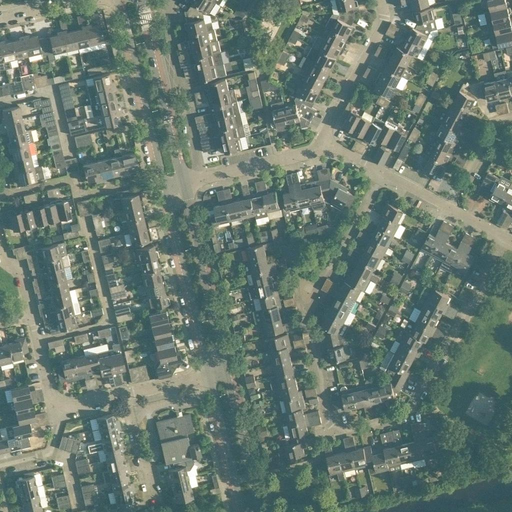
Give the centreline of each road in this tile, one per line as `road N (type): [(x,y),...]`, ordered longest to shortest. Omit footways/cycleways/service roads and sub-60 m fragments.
road 1 (residential): [(507,240),(409,416),(340,433),(331,428),(304,312)]
road 2 (tertiary): [(224,371),(184,182)]
road 3 (tertiary): [(164,187),(207,375)]
road 4 (tertiary): [(122,0),(164,187)]
road 5 (tertiary): [(184,182),(144,0)]
road 6 (residential): [(202,177),(164,15),(168,0)]
road 7 (residential): [(319,149),(383,22),(382,0)]
road 8 (residential): [(304,312),(382,173)]
road 9 (tertiary): [(258,511),(224,371)]
road 10 (tertiary): [(207,375),(240,511)]
road 11 (residential): [(319,149),(202,177)]
